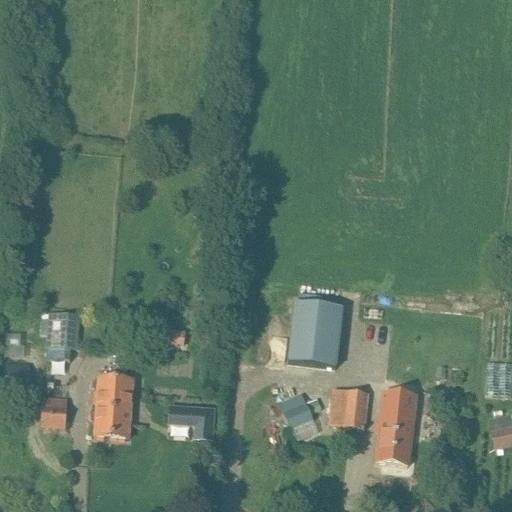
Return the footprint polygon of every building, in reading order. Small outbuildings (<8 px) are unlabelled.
[(293,307),(286,366),(335,371),(342,312),(293,307)] [(70,364),(75,319),(47,317),(44,361),(70,364)] [(154,333),(152,347),(169,350),(171,335),(154,333)] [(141,356),(141,361),(145,364),(150,363),(150,358),(146,354),(141,356)] [(511,399),(511,373),(511,367),(487,367),(486,398),(511,399)] [(7,368),(6,393),(27,393),(28,368),(7,368)] [(95,412),(93,439),(128,442),(132,385),(97,382),(96,395),(90,396),(90,411),(95,412)] [(331,394),(327,430),(364,433),(367,397),(331,394)] [(295,444),(317,434),(310,417),(321,411),(316,401),(306,405),(301,396),(278,406),(295,444)] [(40,430),(65,431),(66,401),(41,400),(40,430)] [(169,406),(168,425),(195,427),(194,440),(213,441),(215,409),(169,406)] [(375,467),(407,469),(412,413),(381,410),(375,467)] [(511,418),(490,423),(496,454),(511,450),(511,418)]
